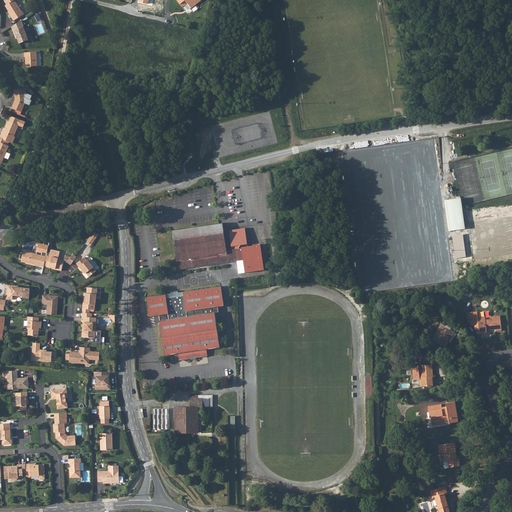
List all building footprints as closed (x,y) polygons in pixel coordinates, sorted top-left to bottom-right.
[(6,5),(5,6),(10,14),(9,14),(13,21),(23,15),(14,0),(4,0),(6,5)] [(22,20),(17,23),(19,28),(13,30),(15,36),(16,35),(19,43),(28,40),(28,39),(29,38),(28,35),(27,35),(24,27),(22,20)] [(37,66),(36,52),(24,53),(25,57),(26,57),(26,66),(37,66)] [(26,93),(25,89),(14,91),(15,99),(16,98),(16,99),(16,101),(15,101),(12,108),(21,112),(25,103),(30,105),(32,100),(30,99),(32,95),(26,93)] [(21,112),(12,108),(10,112),(25,118),(25,116),(20,114),(21,112)] [(0,138),(10,142),(12,136),(14,137),(14,136),(18,125),(23,127),(25,122),(11,116),(9,121),(8,121),(3,133),(2,133),(0,136),(0,138)] [(9,142),(0,138),(0,162),(2,163),(9,146),(8,145),(9,142)] [(461,209),(460,198),(448,200),(449,208),(451,207),(452,210),(451,211),(452,215),(448,215),(448,218),(450,218),(450,222),(449,222),(450,231),(455,230),(455,228),(459,228),(459,229),(464,229),(463,223),(466,222),(463,209),(461,209)] [(240,249),(226,251),(222,224),(172,230),(178,269),(237,261),(239,273),(245,273),(264,270),(260,245),(241,248),(239,248),(240,249)] [(94,232),(87,242),(91,244),(98,235),(94,232)] [(43,251),(47,252),(49,242),(44,241),(43,244),(38,243),(36,251),(37,251),(36,254),(23,251),(23,253),(21,252),(19,259),(21,260),(21,261),(37,265),(38,259),(45,260),(46,257),(42,256),(43,251)] [(64,260),(58,259),(60,251),(51,249),(49,256),(46,255),(45,260),(44,265),(49,266),(49,267),(55,269),(61,271),(64,261),(64,260)] [(76,257),(73,254),(71,257),(67,262),(71,265),(76,257)] [(87,260),(85,257),(76,263),(79,267),(80,266),(85,273),(86,273),(89,277),(96,271),(93,267),(88,260),(87,260)] [(90,258),(88,260),(93,267),(96,265),(96,264),(94,262),(93,261),(90,258)] [(24,296),(24,297),(29,298),(30,289),(24,289),(24,288),(19,287),(15,287),(15,286),(7,285),(6,299),(13,300),(13,295),(24,296)] [(224,305),(221,286),(183,292),(184,295),(166,298),(166,294),(146,297),(149,317),(154,316),(155,322),(160,321),(165,355),(178,353),(179,360),(191,359),(190,352),(195,351),(196,358),(208,356),(207,349),(220,347),(216,317),(215,313),(219,312),(218,306),(224,305)] [(82,312),(90,313),(90,309),(95,310),(95,304),(96,305),(96,294),(97,294),(97,288),(87,287),(87,293),(85,293),(85,298),(84,298),(83,303),(82,312)] [(57,315),(58,296),(48,295),(48,296),(43,295),(42,304),(47,305),(47,314),(57,315)] [(473,315),(472,312),(467,313),(468,321),(472,320),(472,326),(474,325),(475,329),(479,328),(480,334),(487,333),(487,330),(490,329),(496,328),(496,331),(502,330),(500,315),(490,316),(490,319),(486,319),(485,317),(478,318),(478,314),(473,315)] [(42,322),(39,321),(39,317),(28,316),(27,321),(28,321),(27,329),(28,329),(28,335),(38,336),(39,328),(41,328),(42,322)] [(96,318),(92,317),(82,317),(81,322),(83,322),(82,337),(95,337),(96,318)] [(445,328),(446,326),(441,323),(432,340),(433,341),(442,326),(445,328)] [(451,327),(447,325),(446,326),(445,328),(442,326),(433,341),(445,348),(449,341),(452,343),(457,333),(450,329),(451,327)] [(40,343),(33,343),(32,352),(36,353),(36,356),(41,357),(41,361),(51,362),(51,361),(56,361),(56,352),(47,351),(42,351),(42,350),(40,349),(40,343)] [(90,348),(79,347),(79,352),(79,353),(77,353),(77,352),(70,351),(70,354),(66,353),(65,359),(69,360),(69,362),(84,363),(89,359),(99,360),(99,352),(90,351),(90,348)] [(433,377),(433,376),(432,364),(420,365),(421,368),(419,368),(419,366),(413,366),(414,379),(420,379),(420,378),(421,378),(422,386),(435,385),(434,380),(432,380),(432,377),(433,377)] [(17,376),(18,376),(17,370),(7,371),(8,389),(18,389),(18,388),(29,388),(28,378),(18,378),(17,378),(17,376)] [(110,372),(94,372),(94,376),(96,376),(96,385),(94,385),(94,390),(111,390),(111,385),(109,385),(109,376),(110,376),(110,372)] [(66,398),(68,397),(67,388),(51,390),(52,397),(57,397),(57,399),(58,403),(57,403),(58,409),(68,408),(67,402),(66,402),(66,398)] [(27,401),(28,401),(27,392),(16,393),(16,401),(17,401),(17,406),(19,406),(19,409),(27,409),(26,405),(27,405),(27,401)] [(198,398),(198,395),(190,395),(190,407),(175,407),(175,432),(198,432),(198,407),(209,407),(209,398),(198,398)] [(109,406),(109,401),(100,402),(100,406),(100,419),(101,418),(101,423),(109,423),(109,418),(110,418),(110,406),(109,406)] [(457,413),(455,409),(454,401),(446,403),(447,407),(446,407),(446,409),(442,410),(442,408),(441,405),(428,407),(430,417),(431,417),(432,421),(431,422),(431,423),(432,423),(445,421),(446,422),(447,423),(448,423),(449,423),(458,421),(457,416),(456,416),(456,414),(457,413)] [(170,429),(169,409),(153,409),(153,429),(170,429)] [(67,423),(66,412),(56,413),(57,417),(55,417),(55,423),(56,432),(56,438),(64,445),(76,445),(75,435),(68,436),(65,434),(65,423),(67,423)] [(11,433),(10,423),(0,423),(0,434),(1,435),(1,439),(2,439),(2,443),(4,445),(10,444),(12,442),(12,439),(11,439),(11,436),(12,436),(11,433)] [(101,450),(112,450),(112,433),(100,433),(101,450)] [(456,456),(455,443),(438,445),(439,453),(444,452),(445,461),(448,461),(449,468),(460,466),(459,459),(456,460),(456,456)] [(80,463),(81,463),(81,458),(69,459),(69,463),(70,463),(71,471),(70,471),(70,478),(81,477),(80,463)] [(23,473),(26,473),(26,464),(18,464),(18,467),(14,467),(14,466),(4,466),(5,479),(11,478),(11,480),(17,479),(17,478),(18,478),(18,475),(23,475),(23,473)] [(26,464),(26,473),(26,477),(31,477),(31,475),(39,475),(39,477),(41,479),(45,478),(44,464),(36,465),(34,465),(34,464),(26,464)] [(119,466),(109,466),(109,472),(105,472),(105,471),(98,472),(98,481),(105,481),(105,483),(119,482),(119,466)] [(448,494),(445,486),(435,489),(433,483),(425,485),(427,492),(431,491),(432,498),(435,497),(439,511),(449,511),(445,495),(448,494)]
